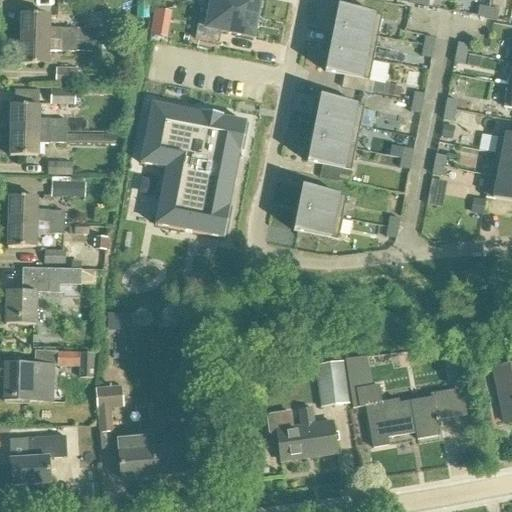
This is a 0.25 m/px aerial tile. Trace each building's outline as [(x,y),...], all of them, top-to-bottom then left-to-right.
[(211,0),(209,10),(217,11),(219,12),(256,19),(259,0),(211,0)] [(429,0),(418,0),(417,7),(428,9),(429,0)] [(86,16),(102,15),(102,1),(85,1),(86,16)] [(148,20),(149,5),(136,4),(136,20),(148,20)] [(337,9),(332,31),(377,39),(381,18),(337,9)] [(478,9),(476,19),(486,21),(488,11),(478,9)] [(199,20),(194,41),(218,46),(220,34),(252,41),(256,19),(219,12),(217,11),(209,10),(207,21),(199,20)] [(488,11),(486,21),(496,23),(498,13),(488,11)] [(20,17),(20,42),(76,43),(77,32),(49,31),(49,17),(20,17)] [(328,52),(373,61),(377,39),(332,31),(328,52)] [(77,32),(76,43),(88,44),(89,32),(77,32)] [(435,41),(425,39),(423,49),(433,51),(435,41)] [(20,42),(19,68),(48,68),(48,55),(76,55),(76,43),(20,42)] [(88,44),(76,43),(76,55),(91,56),(92,44),(88,44)] [(465,57),(467,47),(457,45),(455,55),(465,57)] [(423,49),(421,59),(431,61),(433,51),(423,49)] [(373,61),(328,52),(324,74),(368,83),(373,61)] [(453,65),(463,67),(465,57),(455,55),(453,65)] [(56,70),(55,90),(77,91),(77,71),(56,70)] [(373,82),(370,96),(386,99),(388,88),(389,85),(373,82)] [(388,88),(386,99),(399,101),(400,91),(388,88)] [(511,111),(511,89),(507,88),(503,110),(511,111)] [(50,107),(74,108),(75,92),(51,91),(50,107)] [(424,96),(414,94),(412,105),(422,107),(424,96)] [(319,99),(315,121),(359,129),(363,108),(319,99)] [(456,103),(446,101),(444,111),(454,113),(456,103)] [(412,105),(410,115),(420,117),(422,107),(412,105)] [(160,106),(147,165),(172,170),(162,227),(230,241),(235,211),(232,210),(244,155),(247,155),(253,126),(230,120),(230,118),(207,113),(207,116),(160,106)] [(10,108),(10,133),(66,135),(66,122),(39,122),(39,108),(10,108)] [(454,113),(444,111),(442,121),(452,123),(454,113)] [(310,142),(355,151),(359,129),(315,121),(310,142)] [(442,127),(440,139),(451,142),(454,129),(442,127)] [(115,147),(115,138),(66,137),(66,135),(10,133),(9,159),(38,159),(38,146),(50,146),(115,147)] [(511,137),(498,134),(493,156),(511,159),(511,137)] [(355,151),(310,142),(306,164),(320,167),(350,173),(355,151)] [(413,152),(403,150),(401,160),(411,162),(413,152)] [(489,178),(511,182),(511,159),(493,156),(489,178)] [(435,157),(433,167),(443,169),(445,158),(435,157)] [(401,160),(399,170),(409,172),(411,162),(401,160)] [(48,164),(47,178),(72,178),(72,165),(48,164)] [(348,186),(350,173),(320,167),(317,179),(348,186)] [(443,169),(433,167),(431,177),(441,179),(443,169)] [(511,182),(489,178),(485,200),(511,204),(511,182)] [(52,179),(51,199),(84,200),(85,187),(82,186),(82,181),(52,179)] [(297,211),(341,220),(346,198),(301,189),(297,211)] [(441,210),(444,196),(428,193),(425,207),(441,210)] [(8,199),(8,225),(64,226),(64,214),(36,213),(37,200),(8,199)] [(107,214),(94,211),(91,225),(105,228),(107,214)] [(337,242),(341,220),(297,211),(292,233),(337,242)] [(399,221),(389,219),(387,229),(397,231),(399,221)] [(64,226),(8,225),(7,250),(35,251),(36,237),(48,238),(48,237),(63,237),(64,226)] [(387,229),(385,239),(395,241),(397,231),(387,229)] [(95,238),(95,251),(107,251),(107,239),(95,238)] [(44,253),(44,266),(64,267),(65,253),(44,253)] [(6,294),(5,327),(35,328),(36,296),(59,296),(59,288),(81,288),(81,272),(22,271),(21,294),(6,294)] [(207,292),(206,278),(194,279),(195,293),(207,292)] [(4,367),(3,404),(51,405),(52,368),(57,368),(57,369),(78,370),(78,355),(57,355),(57,354),(35,353),(35,368),(4,367)] [(79,380),(93,381),(94,356),(80,355),(79,380)] [(314,368),(320,411),(346,407),(340,364),(314,368)] [(511,366),(493,370),(505,426),(511,424),(511,366)] [(121,388),(95,391),(99,435),(113,434),(111,411),(123,410),(121,388)] [(417,443),(439,439),(436,423),(467,418),(463,391),(430,397),(431,401),(399,406),(398,403),(381,405),(378,388),(357,392),(359,409),(366,408),(373,451),(388,448),(387,440),(416,436),(417,443)] [(186,408),(188,435),(204,433),(201,407),(186,408)] [(300,429),(291,430),(289,415),(269,418),(266,421),(268,435),(272,438),(276,437),(279,464),(336,456),(332,424),(313,427),(311,411),(298,412),(300,429)] [(162,421),(150,422),(156,478),(191,475),(188,448),(165,450),(164,438),(163,438),(162,421)] [(138,440),(117,442),(118,454),(118,455),(121,481),(156,478),(150,422),(136,424),(138,440)] [(12,488),(49,486),(47,462),(66,460),(65,439),(23,441),(25,462),(10,463),(12,488)] [(10,463),(25,462),(23,441),(9,442),(10,463)] [(98,486),(85,487),(87,510),(100,510),(98,486)]
